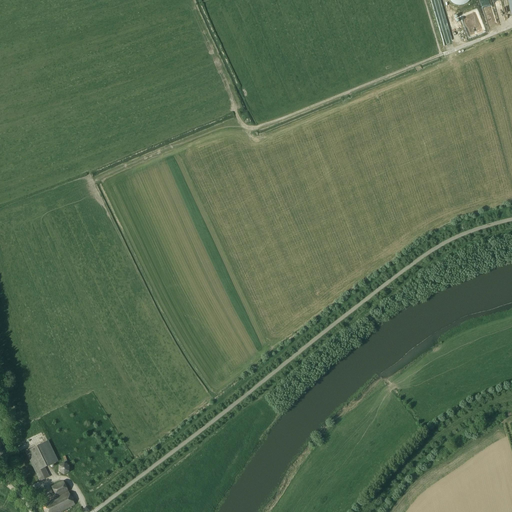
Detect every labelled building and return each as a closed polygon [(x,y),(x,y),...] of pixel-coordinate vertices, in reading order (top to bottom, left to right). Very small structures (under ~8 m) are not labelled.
[(463,15),(460,17),(468,38),(471,36),(463,15)] [(40,481),(45,479),(50,477),(45,468),(58,461),(48,441),(26,452),(40,481)] [(59,466),(59,472),(63,475),(69,472),(69,466),(64,463),(59,466)] [(69,491),(63,481),(52,487),(57,497),(69,491)] [(41,505),(44,511),(61,511),(75,505),(69,492),(41,505)]
